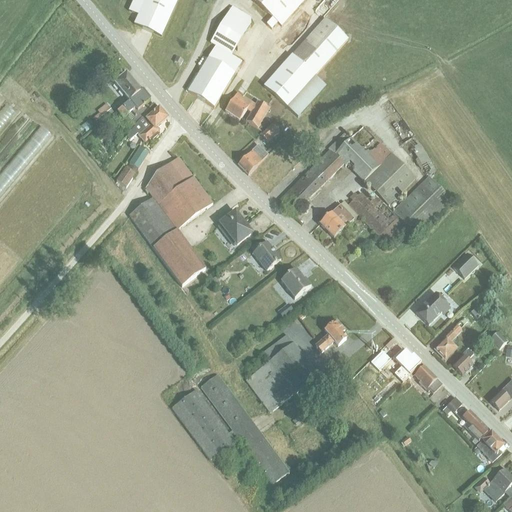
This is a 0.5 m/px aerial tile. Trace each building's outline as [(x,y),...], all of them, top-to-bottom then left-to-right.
[(166,38),(179,0),(146,0),(137,27),(166,38)] [(256,0),(284,23),(303,0),(256,0)] [(324,0),(313,12),(321,19),(338,0),(324,0)] [(255,22),(234,10),(212,47),(216,49),(188,96),(214,111),(242,63),(233,58),(255,22)] [(327,21),(265,90),(288,111),(351,41),(327,21)] [(140,110),(150,102),(127,74),(117,82),(132,100),(116,112),(122,119),(137,107),(140,110)] [(237,96),(225,116),(241,125),(247,115),(253,118),(248,126),(258,133),(270,112),(259,105),(257,108),(237,96)] [(107,106),(93,118),(97,124),(111,111),(107,106)] [(158,125),(166,118),(159,109),(148,118),(153,125),(141,135),(146,141),(161,129),(158,125)] [(346,132),(280,198),(294,212),(344,163),(379,198),(369,207),(360,198),(349,209),(388,249),(408,228),(415,235),(452,200),(429,176),(423,182),(393,212),(387,206),(416,177),(364,124),(351,137),(346,132)] [(274,128),(262,139),(269,147),(281,135),(274,128)] [(402,147),(424,179),(435,171),(412,140),(402,147)] [(137,165),(146,154),(135,146),(127,158),(137,165)] [(240,169),(261,190),(270,182),(256,168),(265,160),(257,152),(240,169)] [(183,161),(144,190),(153,202),(129,219),(185,294),(210,275),(178,231),(215,204),(183,161)] [(121,186),(130,175),(119,167),(111,178),(121,186)] [(357,222),(343,207),(320,228),(334,244),(357,222)] [(238,215),(221,227),(239,251),(256,238),(238,215)] [(202,230),(194,234),(197,240),(205,237),(202,230)] [(402,250),(410,246),(406,241),(399,245),(402,250)] [(269,246),(253,257),(266,276),(282,265),(269,246)] [(464,283),(482,267),(469,253),(451,269),(464,283)] [(281,285),(297,303),(312,290),(297,272),(281,285)] [(499,285),(504,292),(508,289),(511,294),(511,281),(509,278),(499,285)] [(214,288),(219,285),(216,279),(211,281),(214,288)] [(438,294),(415,316),(430,331),(453,309),(438,294)] [(284,321),(294,313),(288,305),(278,314),(284,321)] [(476,309),(471,313),(478,320),(483,315),(476,309)] [(353,336),(337,319),(322,333),(325,336),(315,346),(321,353),(333,342),(339,349),(353,336)] [(464,334),(457,327),(435,349),(446,360),(457,349),(453,345),(464,334)] [(244,378),(271,416),(323,379),(291,335),(265,354),(269,360),(244,378)] [(506,347),(497,337),(492,342),(501,352),(506,347)] [(414,367),(399,352),(389,363),(404,378),(414,367)] [(379,353),(368,363),(374,370),(385,361),(379,353)] [(464,358),(453,368),(462,377),(473,366),(464,358)] [(437,390),(420,376),(408,390),(425,404),(437,390)] [(222,378),(206,389),(272,483),(288,472),(222,378)] [(511,382),(492,398),(499,408),(511,398),(511,382)] [(376,406),(390,394),(385,388),(371,401),(376,406)] [(199,397),(175,414),(209,462),(233,445),(199,397)] [(450,423),(465,410),(457,400),(442,413),(450,423)] [(495,467),(508,454),(468,414),(463,419),(473,429),(470,432),(481,444),(477,448),(495,467)] [(297,427),(304,421),(300,417),(293,422),(297,427)] [(511,478),(505,472),(484,493),(495,504),(505,495),(511,500),(511,499),(511,478)]
